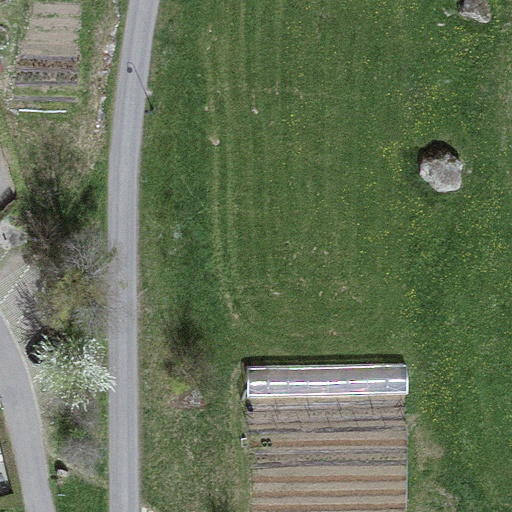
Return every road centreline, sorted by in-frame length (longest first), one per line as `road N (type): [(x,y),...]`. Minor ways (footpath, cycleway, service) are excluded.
road 1 (residential): [(124,511),(124,137),(146,0)]
road 2 (residential): [(43,511),(26,407),(0,340)]
